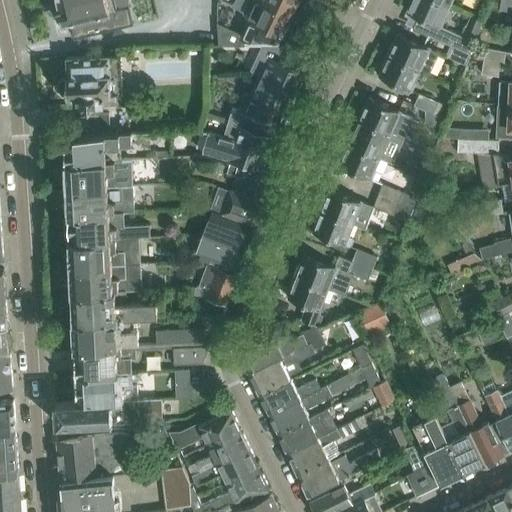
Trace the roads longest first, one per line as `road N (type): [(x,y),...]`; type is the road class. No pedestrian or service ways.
road 1 (residential): [(294,511),(226,357),(310,138),(374,0)]
road 2 (residential): [(0,7),(19,121),(46,511)]
